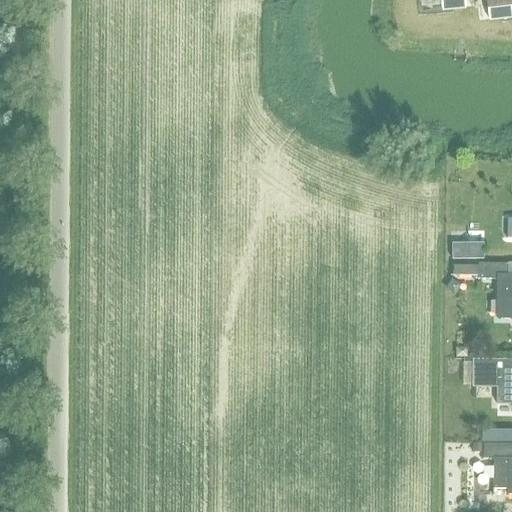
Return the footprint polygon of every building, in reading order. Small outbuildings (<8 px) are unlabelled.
[(463,0),(418,0),(419,1),(428,0),(439,0),(440,9),(464,7),(463,0)] [(511,0),(484,0),(487,19),(511,16),(510,6),(511,5),(511,0)] [(482,244),(451,244),(451,260),(483,260),(482,244)] [(451,265),(451,276),(476,277),(476,281),(497,281),(496,317),(511,317),(511,277),(505,277),(506,265),(477,265),(477,266),(451,265)] [(466,349),(455,349),(455,358),(463,358),(466,358),(466,349)] [(511,410),(511,361),(471,361),(471,389),(495,389),(495,405),(511,406),(511,411),(511,410)] [(495,432),(481,432),(481,444),(495,444),(495,432)] [(479,446),(470,446),(471,455),(479,455),(479,446)] [(511,446),(481,446),(481,461),(491,461),(490,490),(504,491),(504,496),(511,496),(511,446)]
